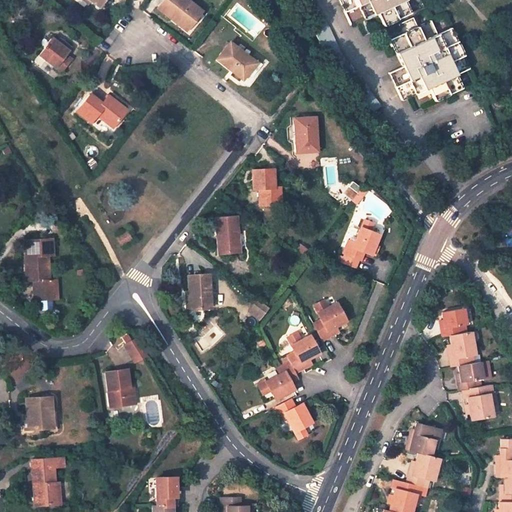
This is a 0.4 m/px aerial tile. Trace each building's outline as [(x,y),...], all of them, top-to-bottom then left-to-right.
[(201,11),(187,0),(163,0),(158,8),(172,19),(174,15),(188,26),(201,11)] [(338,0),(350,25),(377,12),(383,26),(411,13),(404,0),(338,0)] [(341,54),(319,6),(306,12),(328,59),(341,54)] [(172,19),(186,30),(188,26),(174,15),(172,19)] [(437,33),(430,21),(389,39),(402,66),(389,73),(401,99),(428,87),(434,100),(462,88),(456,75),(469,69),(450,27),(437,33)] [(38,55),(61,72),(70,60),(64,56),(70,48),(62,42),(59,45),(50,38),(43,48),(38,55)] [(242,51),(229,41),(216,59),(242,79),(249,71),(255,62),(242,51)] [(262,61),(244,47),(242,51),(255,62),(249,71),(253,74),(262,61)] [(382,105),(341,54),(330,63),(370,115),(382,105)] [(125,109),(106,94),(100,102),(89,94),(76,111),(90,123),(96,115),(112,126),(125,109)] [(314,117),(294,118),(296,152),(316,151),(314,117)] [(273,169),(252,170),(253,189),(258,188),(259,205),(280,205),(279,187),(274,187),(273,169)] [(365,193),(361,190),(353,200),(357,203),(365,193)] [(235,216),(215,218),(218,254),(238,252),(235,216)] [(348,240),(344,253),(362,260),(364,261),(368,262),(371,254),(378,234),(369,231),(373,223),(363,219),(354,242),(348,240)] [(114,236),(120,245),(130,239),(125,231),(114,236)] [(52,238),(25,240),(26,256),(24,256),(26,281),(33,280),(34,300),(52,298),(52,291),(55,290),(54,279),(49,279),(47,254),(53,254),(52,238)] [(344,253),(341,261),(361,269),(364,261),(362,260),(344,253)] [(208,274),(186,275),(187,291),(189,309),(210,308),(208,274)] [(255,304),(248,313),(258,321),(268,309),(253,298),(251,301),(255,304)] [(314,324),(323,341),(335,334),(335,333),(332,328),(336,326),(346,321),(337,304),(329,308),(324,300),(314,305),(322,319),(314,324)] [(462,333),(461,326),(466,325),(463,308),(440,312),(444,336),(448,335),(462,333)] [(462,333),(448,335),(452,360),(466,357),(475,356),(470,331),(462,333)] [(297,332),(287,337),(295,351),(287,355),(290,361),(296,372),(309,366),(308,365),(306,360),(310,357),(319,352),(310,335),(302,340),(297,332)] [(121,347),(134,363),(145,356),(135,339),(121,347)] [(452,360),(447,361),(449,368),(457,366),(467,364),(466,357),(452,360)] [(290,361),(277,368),(281,374),(259,386),(263,394),(272,390),(276,398),(294,389),(291,383),(299,378),(299,377),(296,372),(290,361)] [(475,380),(482,378),(479,362),(467,364),(457,366),(459,383),(456,383),(457,390),(461,390),(475,387),(475,380)] [(126,369),(105,372),(109,407),(131,404),(128,385),(126,369)] [(470,421),(492,417),(489,392),(492,392),(490,384),(475,387),(476,394),(466,396),(470,421)] [(461,390),(462,397),(466,396),(476,394),(475,387),(461,390)] [(50,397),(25,399),(27,414),(28,429),(52,427),(50,397)] [(296,406),(292,399),(275,408),(281,419),(287,416),(298,438),(307,434),(303,426),(311,422),(302,403),(296,406)] [(438,428),(416,423),(412,438),(408,437),(405,449),(417,453),(430,456),(438,428)] [(503,448),(503,463),(499,463),(499,477),(503,477),(511,477),(511,439),(503,439),(503,448)] [(414,465),(413,467),(411,476),(407,475),(405,482),(422,487),(424,479),(433,481),(439,459),(430,456),(417,453),(414,465)] [(61,458),(31,460),(34,505),(55,503),(53,482),(52,467),(62,466),(61,458)] [(175,477),(156,478),(156,506),(171,506),(175,506),(175,487),(175,477)] [(511,501),(511,477),(503,477),(503,502),(511,501)] [(411,511),(416,493),(420,494),(422,487),(405,482),(403,490),(394,488),(388,510),(394,511),(411,511)] [(220,497),(220,511),(227,511),(226,511),(246,511),(246,506),(239,506),(239,497),(220,497)] [(511,511),(511,501),(503,502),(498,501),(497,511),(511,511)]
